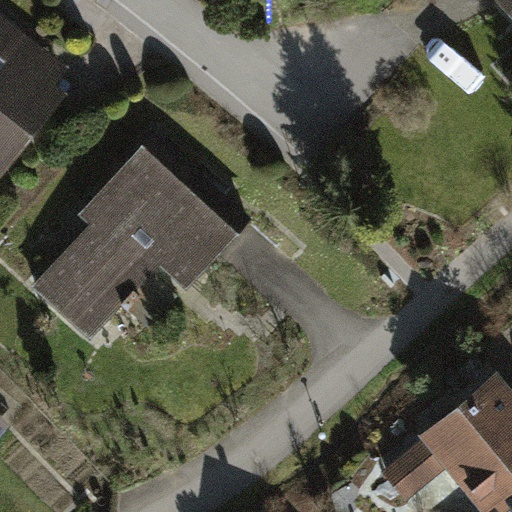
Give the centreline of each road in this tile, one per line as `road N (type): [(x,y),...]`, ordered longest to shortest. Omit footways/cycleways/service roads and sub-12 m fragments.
road 1 (residential): [(178,511),(228,483),(511,229)]
road 2 (residential): [(143,0),(281,92),(428,33)]
